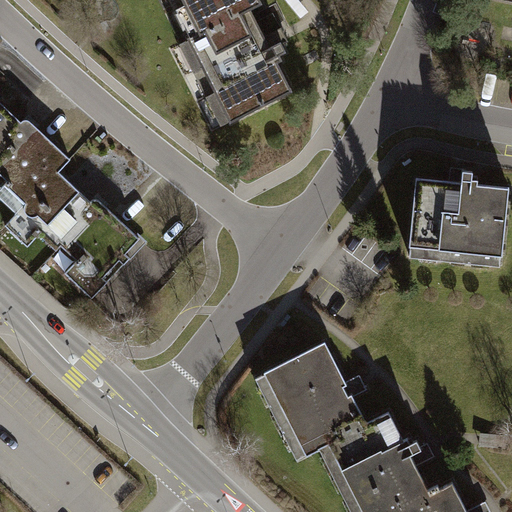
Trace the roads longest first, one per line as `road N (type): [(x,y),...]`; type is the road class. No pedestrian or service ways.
road 1 (residential): [(282,247),(178,177),(0,12)]
road 2 (residential): [(143,422),(282,247)]
road 3 (tertiary): [(143,422),(0,293)]
road 4 (residential): [(282,247),(387,99)]
road 5 (tertiary): [(241,511),(143,422)]
road 6 (residential): [(387,99),(511,126)]
